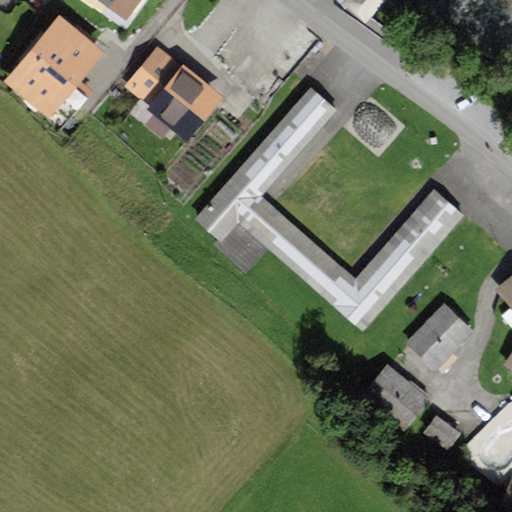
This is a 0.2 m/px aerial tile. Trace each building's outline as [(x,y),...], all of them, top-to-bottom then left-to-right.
[(108,0),(124,12),(132,0),(108,0)] [(59,29),(19,78),(49,103),(90,54),(59,29)] [(213,96),(158,51),(130,85),(158,108),(146,124),(160,136),(173,120),(185,130),(213,96)] [(335,109),(311,89),(198,217),(221,238),(216,243),(246,270),(268,245),(362,328),(461,214),(434,191),(356,281),(258,195),(335,109)] [(65,97),(46,120),(58,130),(77,107),(65,97)] [(511,279),(501,288),(511,301),(511,279)] [(434,367),(470,330),(445,306),(409,343),(434,367)] [(387,367),(364,393),(404,427),(426,400),(387,367)] [(458,433),(437,417),(426,431),(447,447),(458,433)] [(511,511),(511,480),(499,510),(504,511),(511,511)]
